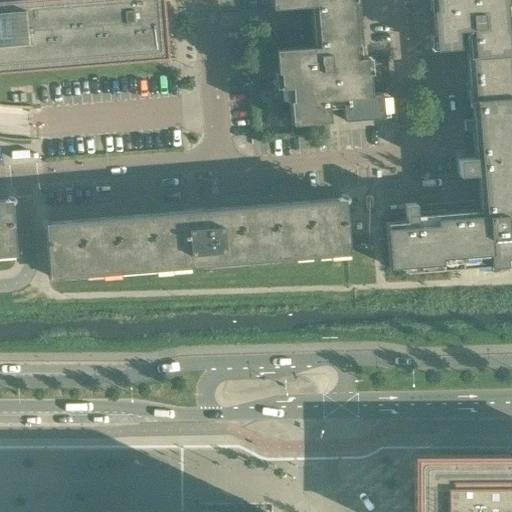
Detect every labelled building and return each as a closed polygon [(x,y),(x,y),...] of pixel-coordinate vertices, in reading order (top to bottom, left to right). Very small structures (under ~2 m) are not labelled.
[(0,0),(0,71),(166,57),(161,0),(0,0)] [(289,100),(291,124),(329,121),(327,99),(341,98),(342,120),(382,117),(380,93),(370,94),(368,72),(366,73),(365,60),(367,59),(367,57),(365,57),(364,45),(360,0),(270,0),(271,9),(315,5),(316,17),(310,17),(312,35),(317,34),(318,46),(275,50),(277,73),(279,73),(280,86),(278,86),(278,88),(290,87),(291,100),(289,100)] [(426,0),(427,3),(412,4),(415,38),(420,37),(421,51),(458,48),(457,30),(471,29),(473,55),(470,56),(474,101),(477,101),(479,119),(463,121),(464,131),(472,131),(474,157),(457,159),(458,176),(482,174),(486,214),(444,218),(444,210),(415,212),(415,203),(404,204),(405,221),(385,222),(388,268),(439,264),(440,271),(493,267),(492,256),(498,256),(498,259),(511,257),(511,72),(511,55),(510,31),(508,31),(507,18),(509,18),(509,16),(506,16),(505,3),(507,3),(507,0),(426,0)] [(343,202),(342,198),(44,223),(45,227),(44,227),(48,273),(49,273),(49,277),(347,252),(346,248),(347,248),(347,245),(343,202)] [(9,199),(0,199),(0,254),(13,254),(13,250),(10,203),(9,203),(9,199)] [(511,511),(511,455),(413,456),(413,511),(511,511)]
